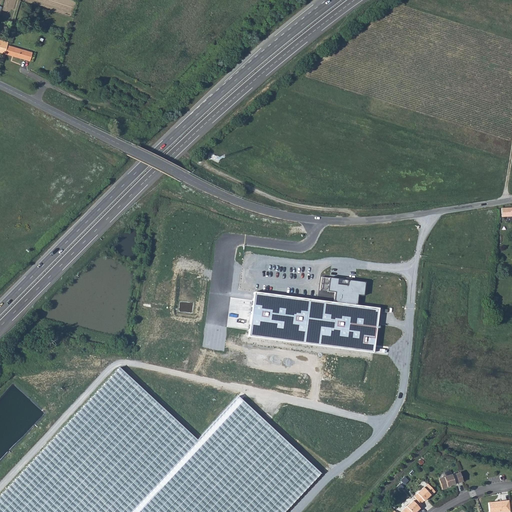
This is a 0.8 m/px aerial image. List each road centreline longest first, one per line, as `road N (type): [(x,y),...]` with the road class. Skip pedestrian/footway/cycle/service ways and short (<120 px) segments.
road 1 (unclassified): [(0,85),(211,190),(283,215),(370,220),(511,199)]
road 2 (track): [(442,428),(386,423),(90,354),(80,361),(80,382),(0,473)]
road 3 (trunk): [(0,326),(214,114),(353,0)]
road 4 (trunk): [(333,0),(170,138),(0,308)]
road 5 (track): [(511,438),(442,428),(364,511)]
road 6 (track): [(354,221),(350,210),(266,196),(206,167)]
